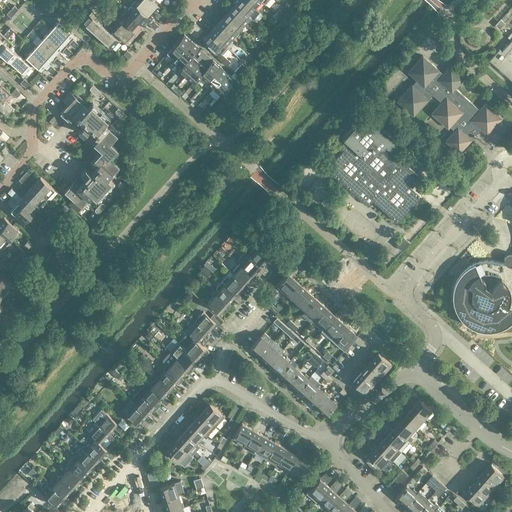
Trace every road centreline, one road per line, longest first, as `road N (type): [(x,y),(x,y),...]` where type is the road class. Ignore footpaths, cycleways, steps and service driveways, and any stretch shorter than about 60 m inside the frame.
road 1 (unclassified): [(417,369),(437,340),(410,306),(411,283),(511,171)]
road 2 (residential): [(37,102),(78,61),(128,72),(201,0)]
road 3 (residential): [(326,442),(214,378)]
road 4 (unclassified): [(511,452),(417,369)]
road 5 (residential): [(132,469),(214,378)]
